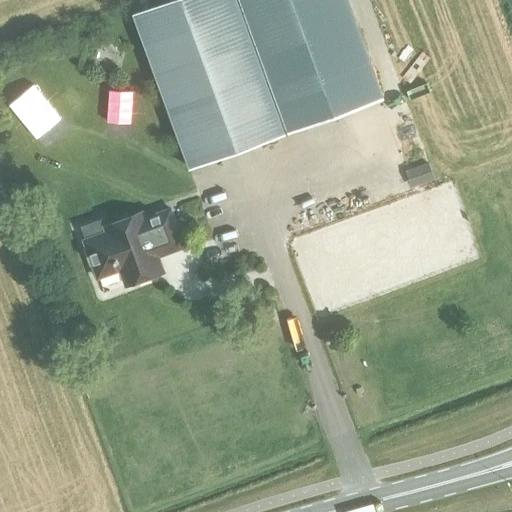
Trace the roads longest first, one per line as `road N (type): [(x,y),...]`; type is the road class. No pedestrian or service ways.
road 1 (secondary): [(336,511),(511,463)]
road 2 (track): [(410,143),(358,0)]
